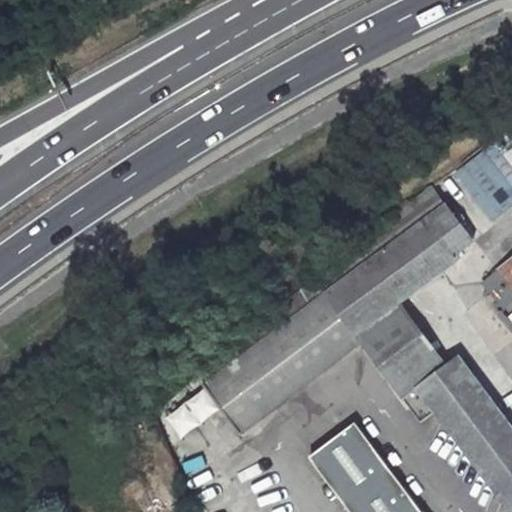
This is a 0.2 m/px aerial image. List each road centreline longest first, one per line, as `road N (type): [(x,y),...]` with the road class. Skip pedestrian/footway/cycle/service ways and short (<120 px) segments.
road 1 (motorway): [(0,262),(311,64),(438,0)]
road 2 (motorway): [(187,63),(0,182)]
road 3 (motorway): [(187,63),(82,90),(0,136)]
road 4 (unknown): [(511,340),(479,314),(466,291),(482,254),(511,234)]
road 5 (motorway): [(303,0),(187,63)]
